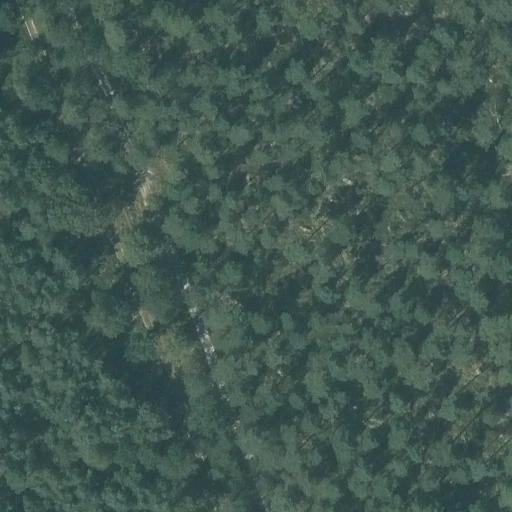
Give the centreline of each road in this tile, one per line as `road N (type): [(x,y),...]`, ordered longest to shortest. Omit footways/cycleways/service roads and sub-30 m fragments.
road 1 (track): [(19,0),(218,511)]
road 2 (track): [(271,511),(109,95)]
